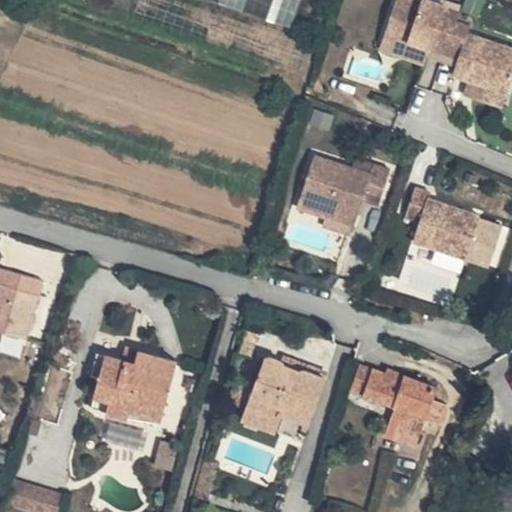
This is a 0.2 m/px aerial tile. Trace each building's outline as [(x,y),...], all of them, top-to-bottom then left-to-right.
[(221,0),(297,21),(302,0),(221,0)] [(375,0),(373,6),(391,11),(394,21),(447,40),(441,56),(461,64),(497,77),(510,36),(457,15),(459,0),(375,0)] [(391,11),(373,6),(369,21),(441,56),(447,40),(394,21),(391,11)] [(497,77),(461,64),(458,72),(494,85),(497,77)] [(361,173),(369,148),(353,143),(350,150),(291,132),(278,174),(306,184),(336,195),(340,180),(345,168),(361,173)] [(361,173),(345,168),(340,180),(357,186),(361,173)] [(414,175),(398,168),(385,198),(402,205),(395,226),(444,245),(460,200),(412,180),(414,175)] [(336,195),(306,184),(302,193),(333,205),(336,195)] [(0,269),(3,259),(0,258),(0,321),(12,281),(0,277),(0,269)] [(250,331),(237,327),(231,350),(244,353),(250,331)] [(25,351),(27,334),(3,332),(1,348),(25,351)] [(111,339),(98,335),(94,351),(107,355),(111,339)] [(152,351),(111,339),(107,355),(94,351),(67,344),(60,368),(72,372),(67,385),(82,390),(81,396),(136,412),(152,351)] [(284,363),(264,356),(253,387),(224,378),(218,401),(245,411),(242,420),(275,431),(281,413),(311,423),(328,380),(305,371),(303,375),(282,366),(284,363)] [(395,377),(358,366),(351,390),(395,404),(426,412),(443,417),(448,397),(432,393),(435,383),(398,373),(395,377)] [(82,390),(67,386),(63,400),(79,404),(81,396),(82,390)] [(426,412),(395,404),(393,411),(424,420),(426,412)] [(424,420),(393,411),(384,442),(415,451),(424,420)] [(109,438),(133,443),(136,427),(112,422),(109,438)] [(219,466),(205,461),(203,468),(217,473),(219,466)] [(502,511),(511,478),(511,475),(461,463),(448,511),(502,511)] [(282,511),(290,493),(219,466),(208,499),(244,511),(282,511)] [(0,479),(0,505),(22,511),(26,511),(34,489),(0,479)]
